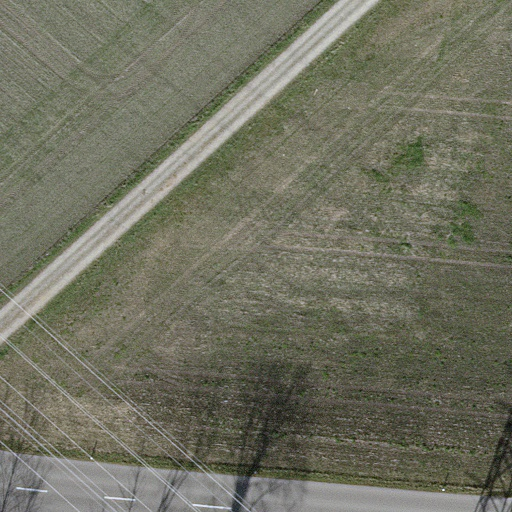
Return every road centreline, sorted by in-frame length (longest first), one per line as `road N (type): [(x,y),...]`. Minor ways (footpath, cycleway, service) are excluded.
road 1 (track): [(0,332),(363,0)]
road 2 (tertiary): [(0,486),(271,511)]
